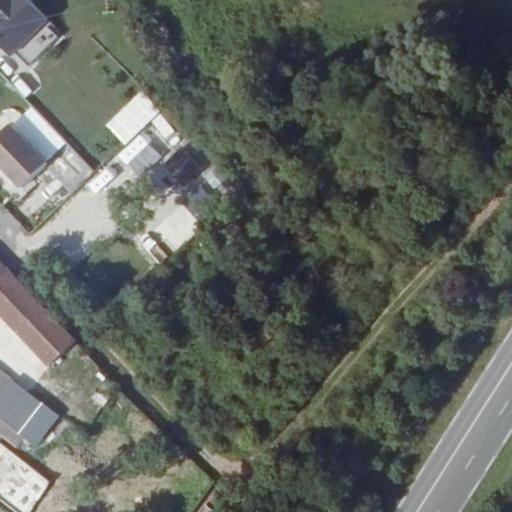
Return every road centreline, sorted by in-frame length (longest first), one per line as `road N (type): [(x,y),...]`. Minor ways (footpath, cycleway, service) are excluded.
road 1 (track): [(273,454),(42,270)]
road 2 (secondary): [(511,385),(426,511)]
road 3 (unknown): [(21,249),(48,235),(164,208)]
